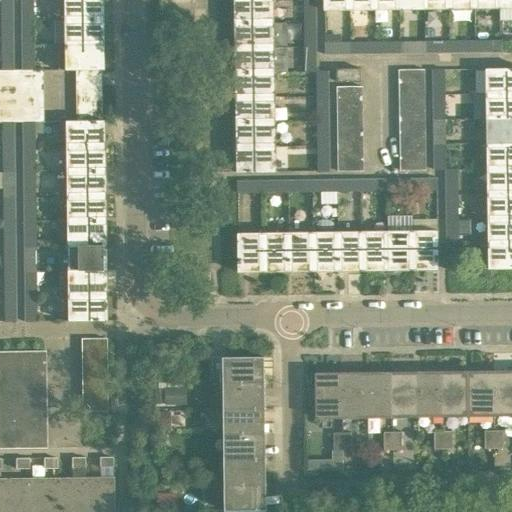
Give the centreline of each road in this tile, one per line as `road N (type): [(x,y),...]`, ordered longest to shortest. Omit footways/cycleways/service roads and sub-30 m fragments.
road 1 (residential): [(289,315),(170,316),(139,294),(135,0)]
road 2 (residential): [(511,313),(289,315)]
road 3 (residential): [(291,505),(289,315)]
